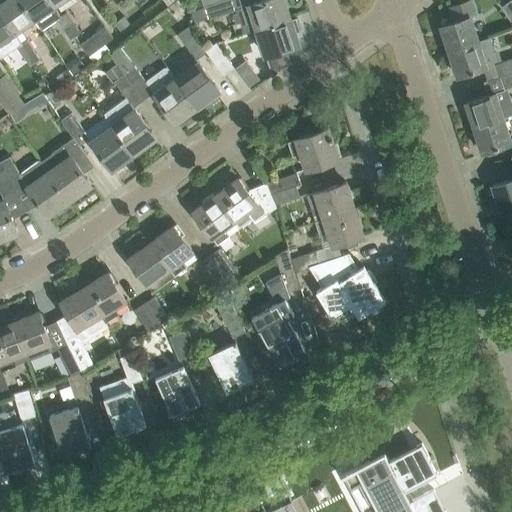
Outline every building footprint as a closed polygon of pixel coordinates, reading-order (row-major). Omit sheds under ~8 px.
[(22,0),(3,0),(0,2),(0,10),(15,33),(35,19),(22,0)] [(51,0),(22,0),(35,19),(42,29),(55,19),(62,15),(55,5),(51,0)] [(201,0),(202,1),(187,5),(189,10),(203,6),(209,4),(222,0),(201,0)] [(222,0),(209,4),(203,6),(207,18),(236,9),(243,33),(258,28),(290,17),(283,0),(261,0),(237,8),(234,0),(222,0)] [(456,20),(441,25),(444,36),(447,36),(451,49),(479,39),(471,17),(476,15),(470,0),(469,0),(468,0),(460,0),(461,3),(452,6),(456,20)] [(511,20),(511,0),(508,0),(501,6),(511,20)] [(0,42),(15,33),(0,10),(0,42)] [(62,15),(55,19),(62,29),(72,22),(66,12),(62,15)] [(130,23),(124,15),(113,23),(120,31),(130,23)] [(290,17),(258,28),(260,36),(266,55),(273,75),(279,70),(292,61),(288,48),(299,44),(294,31),(301,29),(296,15),(290,17)] [(72,22),(62,29),(69,39),(80,32),(72,22)] [(104,26),(80,44),(88,55),(112,37),(104,26)] [(207,51),(205,49),(188,26),(178,33),(196,59),(207,51)] [(479,39),(451,49),(456,63),(453,64),(457,75),(487,65),(486,62),(496,59),(489,37),(479,40),(479,39)] [(30,66),(40,59),(26,39),(16,46),(30,66)] [(205,49),(207,51),(224,75),(235,67),(216,42),(205,49)] [(76,55),(65,63),(73,75),(84,67),(76,55)] [(511,57),(496,63),(501,75),(511,71),(511,57)] [(103,113),(113,126),(114,125),(133,153),(155,136),(133,106),(143,98),(124,73),(116,62),(104,71),(112,82),(115,80),(126,96),(103,113)] [(199,62),(177,78),(197,106),(219,90),(199,62)] [(134,65),(124,73),(143,98),(153,91),(156,94),(176,121),(197,106),(177,78),(167,65),(146,80),(134,65)] [(487,95),(466,101),(469,112),(471,112),(476,125),(504,116),(511,113),(511,103),(511,98),(499,102),(496,92),(505,89),(505,88),(511,85),(511,71),(501,75),(483,81),(487,95)] [(0,77),(0,97),(10,112),(25,104),(24,103),(4,74),(0,77)] [(25,104),(10,112),(16,121),(49,101),(43,92),(24,103),(25,104)] [(74,137),(80,145),(80,146),(90,139),(71,113),(61,120),(74,137)] [(504,116),(476,125),(481,139),(479,140),(482,151),(511,141),(504,116)] [(92,141),(100,152),(112,168),(133,153),(114,125),(113,126),(92,141)] [(288,141),(293,155),(301,153),(306,168),(338,158),(332,139),(333,139),(332,135),(331,135),(329,128),(288,141)] [(53,152),(41,160),(69,199),(91,184),(83,173),(94,165),(80,145),(74,137),(53,152)] [(10,156),(0,161),(0,162),(15,189),(25,183),(48,214),(69,199),(41,160),(41,161),(39,158),(20,173),(10,156)] [(511,177),(493,184),(503,212),(511,208),(511,156),(511,157),(511,177)] [(5,200),(0,201),(0,238),(17,231),(12,218),(26,210),(15,189),(0,162),(0,190),(3,196),(5,200)] [(266,182),(265,182),(270,194),(296,185),(300,183),(297,172),(266,182)] [(238,177),(215,194),(240,227),(251,219),(253,221),(275,206),(274,205),(270,194),(265,182),(255,187),(256,189),(250,193),(238,177)] [(355,207),(346,181),(306,194),(310,207),(315,220),(355,207)] [(296,185),(270,194),(274,205),(300,196),(296,185)] [(193,210),(205,226),(217,244),(230,234),(224,227),(233,221),(239,228),(240,227),(215,194),(193,210)] [(315,250),(291,258),(295,270),(319,262),(342,254),(341,254),(338,243),(363,235),(355,207),(315,220),(319,234),(323,247),(315,250)] [(174,224),(151,241),(176,274),(188,265),(183,258),(193,250),(174,224)] [(128,257),(140,274),(153,291),(165,282),(160,274),(170,267),(175,274),(176,274),(151,241),(128,257)] [(220,247),(211,254),(230,281),(241,275),(220,247)] [(277,303),(253,316),(279,363),(305,349),(287,317),(293,314),(285,298),(289,296),(287,291),(301,286),(295,270),(288,247),(275,255),(281,272),(265,282),(277,303)] [(230,281),(211,254),(201,261),(220,287),(230,281)] [(319,262),(295,270),(301,286),(307,284),(327,278),(346,267),(342,254),(319,262)] [(337,279),(317,291),(332,315),(351,303),(359,316),(385,300),(364,266),(339,281),(337,279)] [(109,272),(85,286),(106,322),(119,314),(115,307),(126,300),(109,272)] [(69,313),(58,319),(71,348),(82,343),(108,327),(105,322),(106,322),(85,286),(61,300),(69,313)] [(220,313),(221,312),(234,337),(246,330),(234,305),(232,306),(224,292),(212,298),(220,313)] [(154,296),(144,302),(159,324),(169,317),(154,296)] [(159,324),(144,302),(134,309),(148,330),(159,324)] [(39,311),(13,321),(28,359),(58,348),(60,353),(71,348),(58,319),(44,325),(39,311)] [(13,321),(0,325),(0,365),(2,370),(16,365),(16,364),(28,359),(13,321)] [(181,362),(195,356),(184,331),(170,336),(181,362)] [(210,355),(218,371),(226,389),(253,376),(251,371),(253,370),(251,366),(249,367),(237,341),(210,355)] [(82,343),(71,348),(82,370),(93,365),(82,343)] [(60,353),(71,375),(82,370),(71,348),(60,353)] [(105,397),(111,416),(118,435),(133,429),(134,431),(138,430),(137,428),(146,425),(140,406),(134,387),(132,383),(143,379),(134,353),(133,353),(121,358),(122,360),(127,376),(101,386),(105,397)] [(157,378),(165,395),(173,414),(200,402),(184,366),(157,378)] [(82,370),(71,375),(69,376),(77,402),(91,397),(82,370)] [(4,373),(0,374),(0,398),(11,395),(4,373)] [(22,420),(36,415),(28,389),(15,393),(22,420)] [(50,416),(56,434),(62,453),(90,444),(89,438),(91,437),(89,433),(87,434),(80,406),(50,416)] [(0,413),(0,451),(6,470),(34,461),(23,423),(18,424),(14,410),(0,413)] [(343,475),(353,492),(353,494),(367,487),(379,511),(416,511),(404,490),(437,472),(422,443),(389,460),(385,453),(343,475)]
